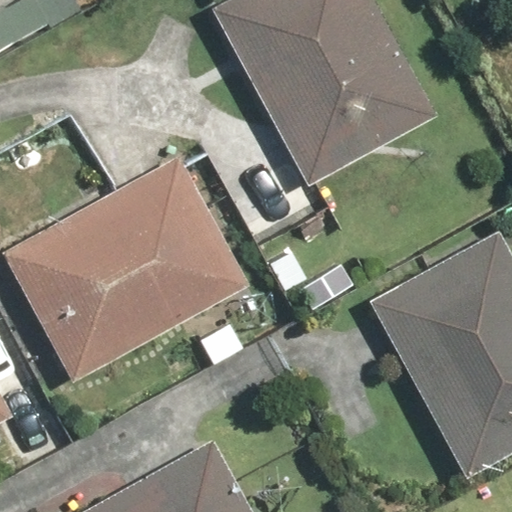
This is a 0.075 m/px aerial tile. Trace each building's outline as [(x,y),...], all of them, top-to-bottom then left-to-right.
[(0,48),(66,14),(58,0),(19,0),(0,10),(0,48)] [(366,0),(219,0),(206,7),(303,185),(430,116),(366,0)] [(244,282),(170,151),(0,247),(0,258),(69,381),(244,282)] [(511,262),(495,232),(366,304),(463,478),(511,450),(511,262)] [(0,395),(0,419),(10,414),(0,395)] [(244,511),(206,442),(77,511),(244,511)]
